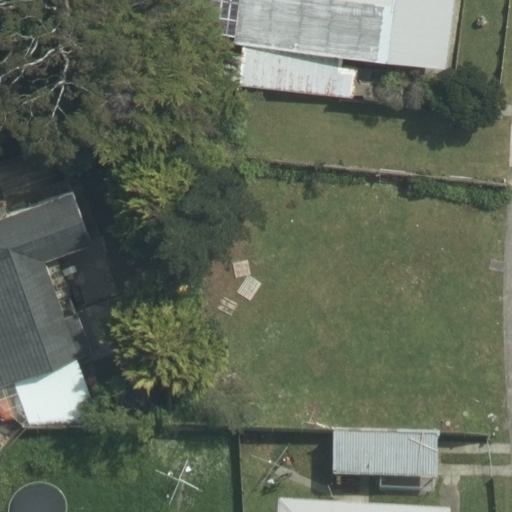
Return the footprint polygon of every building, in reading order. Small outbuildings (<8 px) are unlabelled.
[(238,85),(354,98),(357,68),(342,67),(343,58),(447,70),(456,0),(239,0),(237,23),(220,21),(218,35),(236,38),(235,45),(242,46),(238,85)] [(207,234),(248,344),(317,318),(339,378),(434,342),(370,173),(207,234)] [(0,217),(0,385),(78,358),(91,353),(76,312),(65,316),(46,261),(92,244),(75,191),(0,217)] [(78,358),(0,385),(0,405),(23,427),(100,427),(78,358)] [(329,478),(432,482),(434,435),(327,434),(329,478)] [(445,511),(446,511),(272,503),(271,511),(445,511)]
